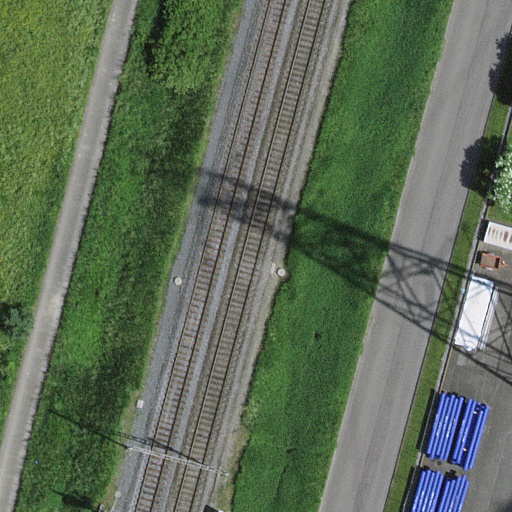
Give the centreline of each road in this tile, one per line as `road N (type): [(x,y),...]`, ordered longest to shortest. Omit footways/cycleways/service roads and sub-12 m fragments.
road 1 (unclassified): [(356,511),(492,0)]
road 2 (track): [(0,504),(129,0)]
